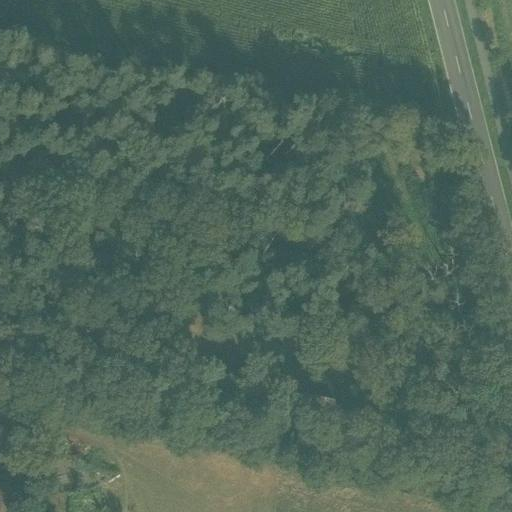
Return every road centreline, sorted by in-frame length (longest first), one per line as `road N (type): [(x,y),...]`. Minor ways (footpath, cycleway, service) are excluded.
road 1 (track): [(479,152),(0,60)]
road 2 (secondary): [(441,0),(511,281)]
